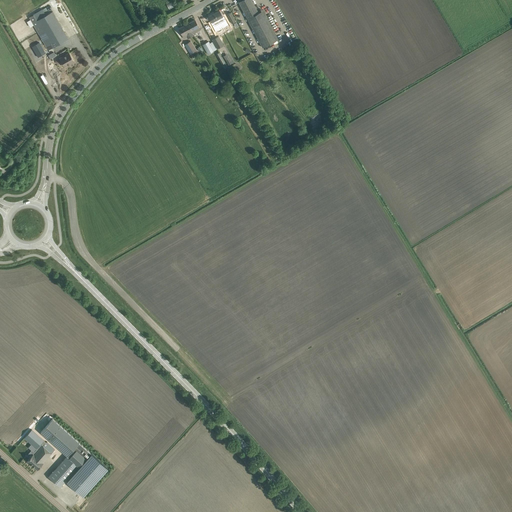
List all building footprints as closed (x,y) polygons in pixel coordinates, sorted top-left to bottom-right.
[(260,16),(252,1),(251,0),(242,0),(238,2),(262,47),(278,39),(265,14),(260,16)] [(33,15),(29,17),(46,45),(46,46),(48,49),(48,50),(68,38),(66,34),(52,11),(51,9),(48,10),(47,8),(43,10),(43,9),(33,15)] [(219,23),(222,28),(226,26),(224,21),(225,21),(222,16),(219,10),(214,13),(219,23)] [(213,11),(208,14),(208,16),(211,20),(212,22),(213,22),(215,26),(217,30),(222,28),(219,23),(214,13),(213,11)] [(227,14),(232,23),(236,21),(231,12),(227,14)] [(200,30),(197,24),(195,20),(187,24),(193,36),(194,35),(193,34),(200,30)] [(188,38),(193,36),(187,24),(179,28),(181,33),(184,38),(187,37),(188,38)] [(217,49),(224,45),(218,36),(212,39),(217,49)] [(196,50),(190,41),(185,45),(191,54),(196,50)] [(38,57),(45,53),(39,42),(32,46),(38,57)] [(208,42),(203,45),(208,54),(213,51),(208,42)] [(218,57),(219,59),(219,60),(220,60),(220,61),(220,62),(221,62),(222,64),(225,62),(219,52),(216,54),(217,55),(216,55),(217,56),(217,55),(218,56),(217,57),(218,57)] [(69,64),(74,62),(69,53),(59,58),(64,66),(69,64)] [(60,487),(63,483),(66,480),(83,496),(108,468),(81,445),(53,418),(40,432),(67,456),(48,476),(60,487)] [(32,430),(24,438),(32,444),(29,447),(32,450),(35,453),(34,455),(33,454),(30,458),(27,461),(37,470),(43,463),(51,453),(55,449),(46,442),(32,430)]
